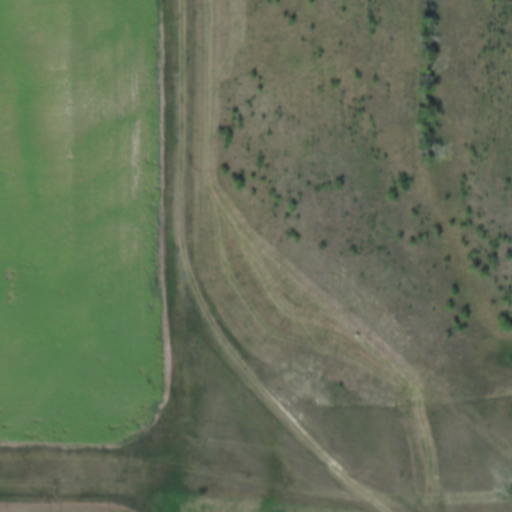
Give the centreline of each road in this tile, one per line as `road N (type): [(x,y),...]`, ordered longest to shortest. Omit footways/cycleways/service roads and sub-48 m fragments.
road 1 (track): [(369,492),(256,371),(185,258),(181,0)]
road 2 (track): [(511,492),(338,495),(212,468),(0,468)]
